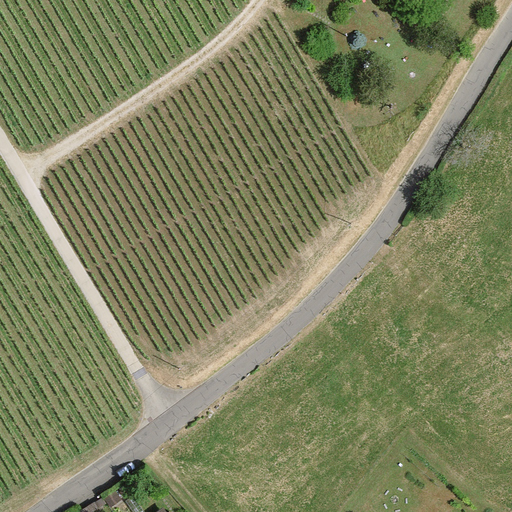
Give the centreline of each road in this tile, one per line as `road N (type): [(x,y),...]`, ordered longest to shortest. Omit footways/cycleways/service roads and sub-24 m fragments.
road 1 (unclassified): [(511,24),(418,181),(311,309),(172,424),(46,511)]
road 2 (track): [(0,150),(172,424)]
road 3 (track): [(16,177),(220,42),(261,0)]
